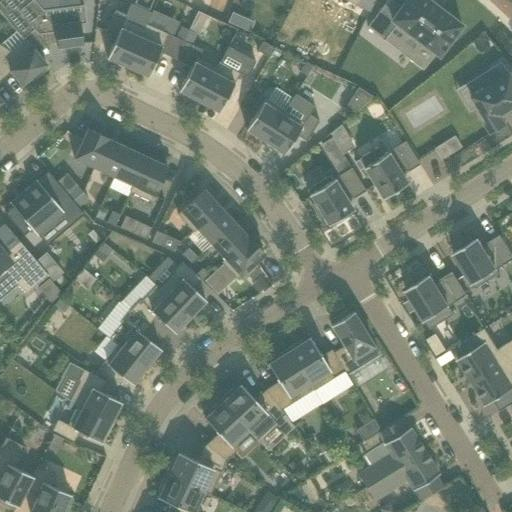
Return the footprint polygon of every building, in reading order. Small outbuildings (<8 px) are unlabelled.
[(369,12),(374,0),(348,0),(348,1),(369,12)] [(389,0),(387,0),(368,27),(383,39),(396,23),(438,55),(462,25),(429,0),(405,0),(400,8),(389,0)] [(15,31),(22,39),(34,28),(19,10),(6,20),(15,31)] [(144,28),(124,19),(126,15),(115,10),(105,32),(116,37),(106,57),(127,67),(144,28)] [(239,27),(243,17),(232,12),(227,22),(239,27)] [(145,24),(144,28),(127,67),(148,76),(167,33),(145,24)] [(167,33),(159,51),(175,59),(184,41),(189,30),(181,26),(175,37),(167,33)] [(189,30),(184,41),(191,45),(197,33),(189,30)] [(0,44),(0,79),(1,80),(11,71),(21,84),(30,77),(33,80),(46,69),(43,66),(46,64),(35,51),(25,39),(11,51),(0,44)] [(179,90),(199,101),(216,68),(215,68),(197,58),(201,49),(191,45),(184,41),(175,59),(191,66),(179,90)] [(262,41),(257,50),(269,58),(275,48),(264,41),(262,41)] [(216,68),(199,101),(219,112),(240,73),(219,61),(215,68),(216,68)] [(307,76),(313,66),(306,62),(300,72),(307,76)] [(511,81),(507,74),(496,81),(471,97),(470,97),(492,133),(506,124),(501,117),(511,109),(511,81)] [(265,141),(285,110),(266,98),(246,129),(265,141)] [(319,121),(308,115),(304,122),(285,110),(265,141),(284,153),(296,135),(306,141),(319,121)] [(330,133),(332,137),(336,143),(348,135),(341,124),(330,133)] [(94,167),(108,138),(87,129),(74,158),(94,167)] [(127,147),(108,138),(94,167),(114,176),(127,147)] [(420,164),(405,141),(387,152),(382,144),(358,159),(383,198),(407,183),(401,173),(407,170),(408,171),(420,164)] [(441,160),(449,154),(442,143),(434,148),(441,160)] [(147,156),(127,147),(114,176),(132,185),(133,185),(147,156)] [(133,185),(132,185),(129,191),(151,201),(167,166),(147,156),(133,185)] [(339,175),(351,167),(344,157),(332,164),(339,175)] [(353,196),(354,198),(365,190),(351,167),(339,175),(333,178),(331,174),(307,189),(315,203),(312,205),(321,221),(325,219),(329,225),(353,210),(347,200),(353,196)] [(40,183),(37,180),(10,203),(13,206),(5,213),(24,235),(31,228),(37,235),(38,234),(75,203),(51,174),(40,183)] [(73,200),(82,193),(77,186),(68,194),(73,200)] [(196,227),(219,206),(204,189),(177,214),(182,219),(193,231),(197,228),(196,227)] [(82,193),(73,200),(78,206),(87,199),(82,193)] [(234,222),(219,206),(196,227),(197,228),(211,243),(234,222)] [(120,214),(112,211),(107,222),(115,225),(120,214)] [(146,239),(151,227),(138,221),(133,233),(146,239)] [(249,238),(234,222),(211,243),(225,258),(226,259),(249,238)] [(158,245),(164,234),(156,231),(151,242),(158,245)] [(511,253),(500,235),(489,242),(490,244),(484,248),(478,238),(473,241),(470,238),(456,246),(458,250),(453,253),(475,288),(500,273),(497,269),(511,259),(511,253)] [(226,259),(225,258),(221,262),(237,279),(240,276),(243,279),(254,269),(251,266),(264,254),(249,238),(226,259)] [(17,241),(4,252),(0,247),(0,279),(6,274),(17,284),(27,293),(47,276),(48,275),(36,261),(17,240),(16,241),(17,241)] [(112,249),(103,242),(98,248),(107,256),(112,249)] [(191,262),(197,256),(188,248),(182,254),(191,262)] [(36,261),(48,275),(53,281),(63,272),(46,252),(36,261)] [(163,291),(190,316),(205,300),(191,287),(199,278),(197,276),(182,262),(174,270),(175,272),(159,288),(162,292),(163,291)] [(202,281),(211,273),(205,267),(197,276),(199,278),(202,281)] [(449,306),(467,295),(453,272),(441,279),(442,281),(436,285),(430,275),(406,290),(430,329),(454,314),(449,306)] [(67,281),(61,275),(55,280),(61,287),(67,281)] [(268,285),(260,276),(250,285),(258,294),(268,285)] [(50,303),(61,293),(49,278),(37,287),(50,303)] [(174,333),(190,316),(163,291),(162,292),(147,307),(174,333)] [(55,304),(64,312),(69,305),(59,298),(55,304)] [(117,344),(146,366),(160,349),(141,334),(149,325),(130,310),(122,319),(124,320),(109,338),(117,344)] [(378,354),(352,311),(348,314),(346,311),(333,319),(335,322),(331,324),(344,346),(334,352),(344,371),(346,374),(378,354)] [(457,360),(472,383),(511,357),(511,340),(498,349),(485,328),(458,345),(465,355),(457,360)] [(321,356),(310,338),(303,342),(302,340),(287,349),(309,383),(313,390),(344,371),(334,352),(331,349),(321,356)] [(104,361),(132,384),(146,366),(117,344),(104,361)] [(278,381),(266,389),(281,410),(293,403),(289,395),(309,383),(287,349),(273,358),(274,360),(268,364),(278,381)] [(511,357),(472,383),(486,406),(494,401),(500,411),(511,403),(511,357)] [(69,401),(77,406),(78,405),(110,422),(121,402),(99,391),(105,380),(84,369),(78,380),(80,381),(69,401)] [(266,414),(271,420),(281,410),(266,389),(255,400),(241,384),(235,390),(233,388),(221,399),(248,430),(266,414)] [(210,413),(204,418),(218,433),(205,445),(226,461),(237,451),(231,446),(248,430),(221,399),(208,411),(210,413)] [(79,431),(100,442),(110,422),(78,405),(77,406),(68,425),(57,419),(52,430),(73,441),(79,431)] [(374,413),(380,423),(390,417),(383,407),(374,413)] [(381,430),(373,418),(356,429),(363,441),(381,430)] [(366,487),(424,450),(409,427),(406,429),(400,419),(378,433),(384,443),(390,453),(358,474),(366,487)] [(57,452),(63,439),(54,434),(47,448),(55,452),(57,452)] [(1,447),(0,448),(0,475),(0,476),(0,502),(12,508),(13,504),(17,506),(25,490),(32,476),(17,468),(19,457),(24,447),(6,437),(0,447),(1,447)] [(335,458),(325,442),(317,447),(327,464),(335,458)] [(166,474),(203,491),(211,495),(226,461),(205,445),(197,461),(179,452),(175,459),(173,458),(166,474)] [(424,450),(366,487),(375,500),(407,480),(413,490),(414,490),(420,500),(442,486),(436,476),(439,474),(424,450)] [(38,495),(29,511),(61,511),(62,511),(63,511),(65,511),(72,499),(68,497),(70,494),(54,487),(55,476),(36,467),(32,476),(25,490),(38,495)] [(173,511),(193,511),(203,491),(166,474),(159,489),(161,490),(158,497),(176,506),(173,511)] [(271,509),(278,499),(267,491),(263,498),(263,504),(271,509)]
